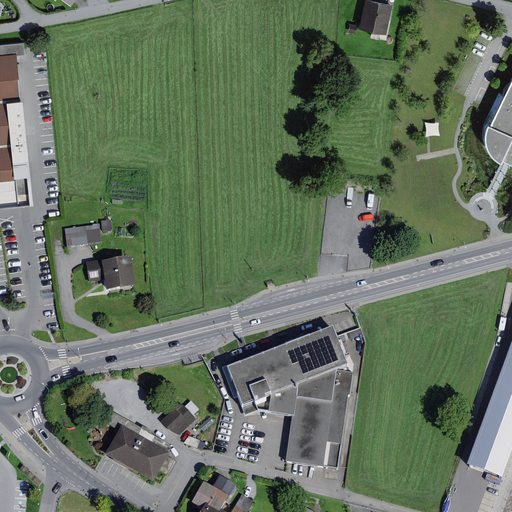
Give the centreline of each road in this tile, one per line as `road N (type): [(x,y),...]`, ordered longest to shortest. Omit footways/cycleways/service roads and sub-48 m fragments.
road 1 (primary): [(511,250),(91,357)]
road 2 (residential): [(172,511),(193,468),(212,458),(407,511)]
road 3 (residential): [(150,0),(31,24)]
